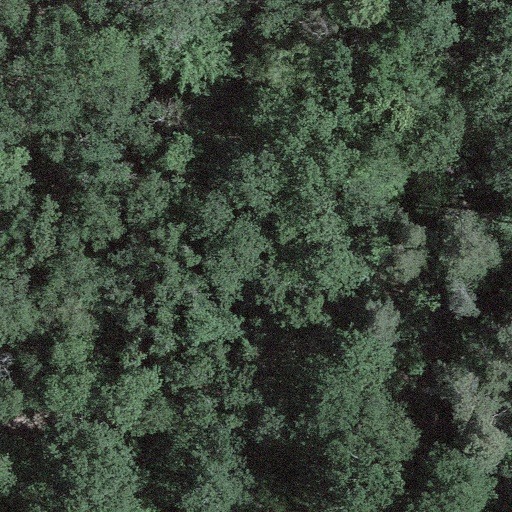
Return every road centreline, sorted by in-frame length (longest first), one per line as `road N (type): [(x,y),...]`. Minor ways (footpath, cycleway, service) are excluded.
road 1 (track): [(0,436),(269,356),(331,297),(496,0)]
road 2 (track): [(269,356),(330,430),(379,511)]
